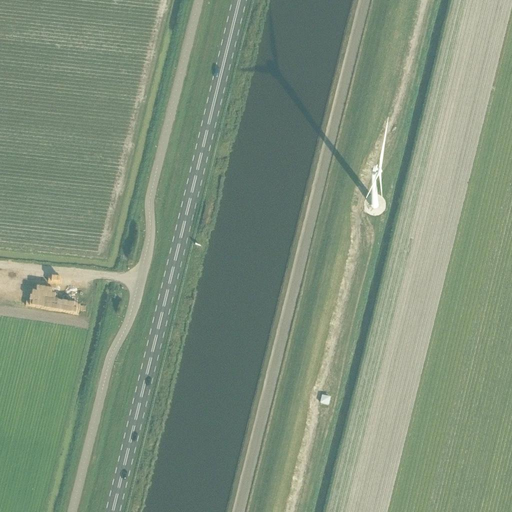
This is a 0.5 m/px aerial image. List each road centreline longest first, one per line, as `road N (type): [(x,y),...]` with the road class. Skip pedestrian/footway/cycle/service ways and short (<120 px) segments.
road 1 (unclassified): [(72,511),(149,237),(151,191),(198,0)]
road 2 (primary): [(112,511),(239,0)]
road 3 (unclassified): [(240,511),(366,0)]
road 4 (track): [(369,194),(396,140),(430,0)]
